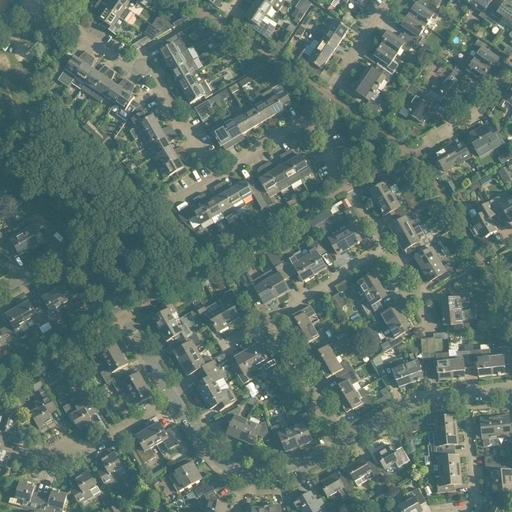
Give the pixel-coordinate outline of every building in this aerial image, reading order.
[(100,0),(98,4),(119,18),(126,23),(133,13),(126,8),(113,0),(111,0),(111,2),(105,0),(100,0)] [(113,0),(126,8),(128,5),(131,8),(132,8),(133,8),(134,8),(138,2),(134,0),(113,0)] [(257,0),(253,7),(266,16),(270,10),(277,14),(279,11),(263,0),(257,0)] [(263,0),(279,11),(282,6),(276,2),(277,0),(263,0)] [(349,0),(349,1),(362,10),(369,0),(349,0)] [(414,9),(410,15),(426,26),(433,16),(437,19),(441,12),(423,0),(422,0),(424,1),(420,5),(414,1),(411,6),(414,9)] [(492,0),(475,0),(472,6),(481,13),(479,15),(486,20),(493,11),(488,7),(492,0)] [(501,21),(507,25),(511,18),(511,4),(507,1),(497,15),(492,12),(493,11),(486,20),(496,27),(501,21)] [(126,23),(119,18),(98,4),(94,8),(102,15),(99,19),(106,24),(104,26),(102,25),(102,26),(117,36),(126,23)] [(255,25),(253,29),(263,35),(263,36),(273,21),(266,16),(253,7),(246,18),(255,25)] [(301,12),(295,19),(299,22),(305,15),(301,12)] [(172,22),(175,27),(189,19),(186,14),(172,22)] [(420,36),(426,26),(410,15),(402,27),(409,32),(406,37),(415,43),(419,45),(423,39),(420,36)] [(327,20),(333,24),(329,31),(342,40),(349,30),(336,20),(336,21),(329,16),(327,20)] [(351,27),(355,21),(347,16),(343,22),(351,27)] [(167,25),(158,30),(163,34),(170,30),(167,25)] [(300,26),(296,32),(302,36),(306,30),(300,26)] [(153,33),(156,38),(163,34),(158,30),(153,33)] [(318,33),(315,36),(335,50),(342,40),(329,31),(324,38),(318,33)] [(385,41),(383,45),(397,55),(401,49),(405,51),(407,52),(408,52),(409,52),(409,51),(415,43),(418,46),(419,45),(415,43),(406,37),(403,42),(389,32),(383,39),(385,41)] [(179,34),(167,41),(170,45),(160,52),(166,62),(179,55),(187,50),(179,35),(179,34)] [(216,48),(225,42),(214,35),(210,37),(216,48)] [(329,60),(335,50),(315,36),(313,39),(320,44),(315,51),(329,60)] [(490,70),(492,66),(494,67),(499,59),(486,50),(489,45),(479,38),(474,47),(473,49),(473,50),(474,51),(479,54),(475,60),(490,70)] [(230,53),(236,49),(229,45),(221,50),(225,56),(230,53)] [(398,65),(393,61),(397,55),(383,45),(375,56),(387,65),(383,70),(380,68),(383,70),(393,76),(398,67),(399,66),(399,65),(398,65)] [(236,49),(230,53),(239,62),(247,57),(236,49)] [(187,50),(166,62),(172,73),(193,61),(194,61),(187,50)] [(296,62),(310,72),(314,65),(322,70),(329,60),(315,51),(311,58),(303,52),(296,62)] [(72,83),(90,56),(85,52),(78,59),(75,57),(62,76),(72,83)] [(96,59),(90,56),(72,83),(81,89),(94,70),(92,68),(96,59)] [(247,57),(239,62),(242,68),(253,61),(247,57)] [(482,81),(490,70),(475,60),(471,66),(466,62),(465,61),(462,59),(455,70),(471,81),(474,76),(482,81)] [(178,83),(191,76),(199,71),(194,64),(193,61),(172,73),(178,83)] [(94,70),(81,89),(91,96),(110,69),(105,66),(98,73),(94,70)] [(369,67),(361,79),(378,90),(384,81),(388,83),(393,76),(383,70),(380,68),(377,73),(369,67)] [(115,73),(110,69),(91,96),(101,103),(105,97),(114,84),(111,82),(115,73)] [(471,81),(455,70),(448,80),(439,93),(442,95),(441,97),(452,104),(461,92),(459,91),(468,79),(471,81)] [(208,75),(203,78),(199,71),(191,76),(178,83),(184,94),(205,81),(205,82),(210,79),(208,75)] [(259,71),(250,77),(253,82),(262,77),(259,71)] [(251,83),(247,78),(239,83),(243,88),(251,83)] [(118,86),(114,84),(105,97),(115,104),(129,82),(125,79),(118,86)] [(369,101),(366,106),(377,114),(381,107),(377,105),(378,104),(371,100),(378,90),(361,79),(357,85),(353,83),(350,88),(369,101)] [(213,95),(205,82),(205,81),(184,94),(191,104),(204,97),(205,99),(213,95)] [(133,110),(136,109),(139,107),(139,105),(133,101),(135,98),(131,96),(135,86),(129,82),(115,104),(121,108),(117,115),(126,122),(133,110)] [(236,84),(229,88),(232,94),(240,89),(236,84)] [(425,116),(429,110),(425,108),(426,105),(427,106),(429,106),(430,106),(431,105),(435,100),(423,92),(411,84),(406,91),(412,95),(403,108),(410,113),(409,115),(423,124),(427,117),(425,116)] [(225,90),(219,94),(221,99),(228,95),(225,90)] [(284,110),(283,108),(292,103),(285,91),(276,96),(272,90),(261,96),(273,116),(284,110)] [(257,97),(251,101),(255,109),(263,122),(273,116),(261,96),(259,91),(255,93),(257,97)] [(503,95),(501,98),(496,105),(506,113),(511,106),(511,107),(511,91),(511,92),(508,98),(503,95)] [(219,94),(208,100),(208,101),(211,105),(216,102),(221,99),(219,94)] [(56,105),(61,108),(66,102),(61,98),(59,101),(56,105)] [(208,101),(195,109),(199,115),(206,111),(212,107),(211,105),(208,101)] [(244,106),(240,108),(253,128),(263,122),(255,109),(248,113),(244,106)] [(231,114),(230,114),(234,121),(242,134),(253,128),(240,108),(237,110),(241,117),(234,121),(231,114)] [(134,127),(140,137),(159,126),(153,116),(148,118),(144,111),(130,120),(128,122),(134,127)] [(220,120),(232,141),(234,145),(241,141),(240,140),(244,138),(242,134),(234,121),(230,114),(220,120)] [(232,141),(220,120),(219,119),(216,121),(216,122),(220,128),(212,133),(213,133),(221,146),(220,147),(221,147),(223,146),(226,150),(225,150),(226,151),(234,146),(234,145),(232,141)] [(468,136),(476,151),(478,153),(480,157),(493,149),(491,146),(502,139),(495,126),(489,130),(486,125),(468,136)] [(162,130),(159,126),(140,137),(146,148),(174,132),(171,126),(162,130)] [(97,129),(94,135),(108,148),(111,144),(103,136),(105,134),(99,127),(97,129)] [(146,148),(152,158),(172,147),(170,144),(177,137),(174,132),(146,148)] [(453,168),(451,164),(452,164),(456,161),(458,164),(471,157),(468,152),(463,143),(456,147),(456,148),(453,149),(451,146),(443,150),(443,149),(436,153),(436,154),(435,155),(439,162),(437,163),(440,168),(442,167),(443,169),(445,172),(453,168)] [(174,151),(172,147),(152,158),(153,158),(157,156),(163,166),(186,153),(183,147),(174,151)] [(291,150),(286,153),(301,180),(312,173),(302,155),(298,157),(291,150)] [(189,158),(186,153),(163,166),(164,166),(159,169),(165,179),(184,168),(182,164),(189,158)] [(291,186),(301,180),(286,153),(280,156),(284,165),(281,167),(291,186)] [(270,162),(265,165),(281,192),(291,186),(281,167),(277,170),(270,162)] [(262,184),(257,187),(262,197),(267,194),(270,198),(281,192),(265,165),(260,168),(263,178),(259,180),(262,184)] [(406,169),(404,166),(395,171),(397,174),(406,169)] [(505,183),(511,179),(511,177),(506,167),(499,171),(505,183)] [(370,192),(377,204),(392,195),(388,189),(396,184),(393,179),(395,178),(392,173),(379,180),(382,185),(378,188),(378,187),(376,188),(376,189),(370,192)] [(246,206),(243,201),(235,187),(232,189),(225,181),(220,185),(236,212),(246,206)] [(262,209),(268,206),(262,197),(257,187),(256,187),(253,182),(248,185),(246,181),(235,187),(243,201),(253,195),(262,209)] [(217,197),(214,199),(222,213),(225,218),(236,212),(220,185),(214,188),(217,197)] [(204,193),(199,197),(212,219),(222,213),(214,199),(211,201),(204,193)] [(392,195),(377,204),(384,216),(394,210),(397,215),(394,217),(399,215),(408,209),(402,199),(396,202),(392,195)] [(494,199),(490,202),(494,210),(497,215),(497,214),(503,211),(505,214),(510,223),(511,221),(511,198),(506,202),(504,198),(502,199),(500,196),(494,199)] [(201,225),(212,219),(199,197),(193,200),(194,200),(196,206),(185,211),(190,220),(196,216),(201,225)] [(297,197),(292,200),(296,205),(301,202),(297,197)] [(347,199),(342,202),(343,203),(346,210),(347,210),(352,208),(351,207),(347,199)] [(488,203),(477,210),(475,211),(473,210),(470,212),(469,214),(476,225),(472,228),(476,236),(480,233),(483,238),(497,231),(490,219),(495,215),(488,203)] [(394,217),(395,218),(399,215),(402,220),(390,227),(397,239),(412,230),(409,224),(417,220),(413,214),(420,210),(417,204),(408,209),(399,215),(394,217)] [(341,233),(350,248),(358,244),(358,245),(360,244),(359,243),(362,241),(352,224),(359,220),(352,208),(347,210),(344,212),(349,221),(345,223),(346,223),(338,228),(341,233)] [(22,233),(22,234),(31,249),(43,242),(36,230),(42,227),(47,236),(55,231),(54,228),(39,214),(36,216),(23,223),(18,226),(22,233)] [(316,217),(309,221),(311,226),(319,222),(316,217)] [(412,230),(397,239),(404,251),(416,244),(419,249),(424,246),(430,243),(435,240),(431,232),(425,236),(419,226),(412,230)] [(244,228),(234,234),(237,239),(248,233),(244,228)] [(330,233),(329,232),(319,238),(320,240),(325,249),(332,245),(338,255),(350,248),(341,233),(338,228),(330,233)] [(0,250),(6,247),(12,244),(18,254),(19,256),(24,253),(27,254),(30,252),(30,249),(31,249),(22,234),(15,237),(11,230),(2,235),(1,233),(0,233),(0,250)] [(217,244),(220,249),(227,245),(224,240),(217,244)] [(315,275),(327,268),(320,256),(327,252),(325,249),(320,240),(307,247),(311,254),(305,258),(315,275)] [(438,261),(445,257),(435,240),(430,243),(424,246),(424,247),(427,252),(416,258),(423,270),(438,261)] [(273,248),(265,253),(275,269),(270,271),(271,271),(274,278),(268,282),(277,297),(277,298),(289,290),(284,282),(290,278),(290,277),(289,276),(289,275),(289,274),(283,264),(282,262),(273,248)] [(0,252),(0,261),(5,266),(9,261),(0,253),(0,252)] [(245,259),(248,265),(255,261),(252,255),(245,259)] [(294,255),(282,262),(283,264),(289,274),(296,270),(297,273),(303,282),(310,278),(311,280),(315,277),(314,276),(315,275),(305,258),(298,262),(294,255)] [(233,265),(236,271),(244,267),(240,261),(233,265)] [(441,276),(444,281),(455,274),(450,266),(449,263),(442,267),(438,261),(423,270),(430,282),(441,276)] [(221,273),(211,278),(215,285),(225,279),(221,273)] [(251,297),(255,304),(262,300),(265,305),(277,298),(268,282),(261,286),(257,279),(253,281),(248,273),(240,278),(251,297)] [(365,295),(381,285),(378,280),(378,279),(377,277),(376,278),(374,274),(369,278),(368,277),(351,287),(354,292),(361,288),(365,295)] [(442,300),(443,313),(462,311),(461,304),(469,303),(468,291),(461,292),(460,281),(454,284),(455,292),(455,298),(449,299),(449,300),(442,300)] [(75,312),(86,306),(77,291),(76,291),(77,293),(72,296),(66,285),(54,292),(63,307),(70,303),(75,312)] [(362,306),(368,316),(383,307),(379,309),(376,304),(382,301),(382,300),(387,297),(381,285),(365,295),(369,302),(362,306)] [(220,309),(230,326),(242,319),(237,311),(236,309),(241,307),(242,309),(243,308),(238,301),(232,290),(231,290),(224,294),(227,300),(229,299),(231,302),(229,303),(220,309)] [(63,307),(54,292),(43,299),(49,309),(44,312),(41,307),(40,307),(41,309),(49,323),(55,333),(61,329),(57,322),(62,320),(57,311),(63,307)] [(340,293),(334,297),(341,309),(347,305),(340,293)] [(335,312),(341,309),(334,297),(328,300),(335,312)] [(30,301),(18,308),(27,324),(33,320),(38,329),(49,323),(41,309),(36,312),(30,301)] [(177,312),(175,310),(170,301),(160,307),(163,313),(153,318),(160,330),(175,321),(172,315),(177,312)] [(201,317),(208,313),(202,303),(195,306),(197,310),(200,315),(201,317)] [(311,306),(293,316),(295,319),(296,320),(290,324),(296,335),(312,325),(309,319),(315,314),(311,306)] [(384,320),(388,327),(404,318),(401,312),(402,312),(401,310),(400,310),(398,307),(392,310),(392,309),(386,313),(383,307),(368,316),(371,314),(377,324),(384,320)] [(27,324),(18,308),(6,315),(12,326),(7,329),(6,327),(5,327),(11,336),(15,342),(26,336),(20,327),(27,324)] [(208,316),(214,326),(218,333),(230,326),(220,309),(208,316)] [(197,310),(191,314),(194,319),(200,315),(197,310)] [(462,312),(462,311),(443,313),(444,320),(443,320),(443,322),(444,322),(445,326),(451,325),(451,327),(458,326),(459,332),(472,331),(470,311),(462,312)] [(387,342),(380,346),(385,353),(391,349),(394,347),(403,342),(400,337),(404,335),(406,333),(405,333),(411,329),(404,318),(388,327),(381,331),(385,338),(387,342)] [(177,343),(181,341),(192,335),(186,324),(179,328),(175,321),(160,330),(167,343),(174,338),(177,343)] [(312,325),(296,335),(300,341),(299,341),(300,343),(301,343),(303,346),(309,343),(309,344),(315,340),(318,345),(329,339),(323,328),(317,332),(312,325)] [(0,329),(0,357),(1,359),(7,355),(8,356),(19,349),(15,342),(11,336),(5,339),(0,330),(0,329)] [(181,364),(199,354),(195,348),(202,344),(195,333),(192,335),(181,341),(184,347),(174,352),(177,357),(176,358),(178,360),(178,359),(181,364)] [(318,345),(318,346),(322,344),(324,349),(319,352),(319,353),(313,356),(320,367),(336,358),(332,351),(339,347),(333,337),(329,339),(318,345)] [(102,341),(87,349),(93,361),(97,367),(106,362),(121,353),(114,341),(104,347),(101,342),(102,341)] [(509,347),(503,348),(497,348),(498,356),(491,357),(490,349),(489,344),(489,345),(490,357),(492,376),(498,375),(499,376),(501,376),(501,375),(505,375),(504,368),(505,368),(505,365),(505,361),(510,361),(509,347)] [(278,366),(270,353),(265,356),(259,345),(247,352),(257,369),(263,366),(267,373),(278,366)] [(490,357),(489,345),(480,345),(481,350),(474,351),(469,351),(471,365),(477,364),(477,367),(477,371),(478,370),(479,377),(492,376),(490,357)] [(458,360),(450,361),(452,380),(459,379),(459,380),(461,380),(461,379),(465,379),(464,372),(465,372),(465,369),(465,365),(471,365),(469,351),(465,351),(458,352),(458,354),(458,360)] [(257,369),(247,352),(235,358),(239,365),(235,368),(233,365),(232,365),(237,374),(244,385),(252,380),(249,374),(257,369)] [(107,384),(127,373),(120,376),(117,371),(128,365),(121,353),(106,362),(109,368),(101,373),(107,384)] [(405,366),(411,383),(418,381),(418,382),(420,381),(420,380),(424,379),(421,373),(422,372),(419,363),(415,353),(410,355),(412,363),(405,366)] [(439,381),(452,380),(450,361),(449,353),(436,354),(437,364),(438,374),(439,374),(439,381)] [(200,377),(204,374),(217,367),(213,361),(212,362),(209,356),(202,360),(199,354),(181,364),(188,376),(198,371),(201,376),(200,376),(200,377)] [(336,358),(320,367),(323,373),(323,374),(324,376),(324,375),(326,379),(332,375),(333,376),(339,373),(342,378),(353,371),(347,361),(340,365),(336,358)] [(383,362),(375,365),(382,377),(387,375),(388,378),(394,376),(395,380),(396,382),(397,382),(399,388),(401,389),(405,388),(405,386),(411,383),(405,366),(402,358),(395,361),(384,365),(383,362)] [(204,374),(200,377),(205,374),(208,379),(196,386),(203,398),(227,384),(223,378),(217,367),(204,374)] [(338,399),(340,402),(356,392),(352,385),(359,381),(353,371),(342,378),(345,383),(339,386),(339,387),(338,388),(337,387),(331,391),(337,400),(338,399)] [(127,373),(107,384),(107,385),(112,382),(118,393),(124,389),(128,395),(130,394),(146,385),(139,373),(128,379),(125,374),(127,373)] [(35,392),(44,387),(39,377),(30,382),(35,392)] [(281,392),(290,387),(286,379),(276,384),(281,392)] [(227,384),(203,398),(210,410),(217,406),(220,412),(228,407),(237,402),(227,384)] [(146,385),(130,394),(134,400),(127,405),(130,410),(144,402),(153,397),(146,385)] [(356,392),(340,402),(343,407),(343,408),(344,410),(345,410),(347,413),(352,410),(353,411),(355,409),(358,415),(362,413),(373,406),(368,397),(367,395),(363,388),(356,392)] [(246,392),(241,395),(244,402),(250,398),(246,392)] [(30,413),(39,428),(53,420),(49,413),(56,409),(57,410),(49,395),(34,404),(37,409),(30,413)] [(64,408),(63,408),(73,424),(75,423),(79,430),(93,422),(89,415),(96,411),(97,412),(89,397),(74,406),(73,404),(65,409),(64,408)] [(112,405),(106,408),(113,420),(119,417),(112,405)] [(228,434),(240,440),(248,421),(238,417),(241,411),(239,407),(233,411),(224,416),(228,422),(227,424),(226,424),(222,428),(228,434)] [(299,426),(292,429),(299,447),(312,441),(307,429),(313,427),(307,413),(298,417),(295,418),(299,426)] [(0,440),(5,441),(7,433),(8,434),(15,435),(19,420),(2,415),(0,423),(0,440)] [(496,418),(495,418),(497,437),(505,437),(505,441),(511,440),(511,423),(510,424),(509,416),(500,417),(500,419),(496,419),(496,418)] [(454,426),(456,426),(455,417),(427,419),(428,425),(436,424),(436,432),(456,431),(456,430),(455,430),(454,426)] [(490,420),(490,418),(481,419),(482,425),(475,425),(477,439),(483,439),(484,447),(490,447),(489,438),(497,437),(495,418),(495,419),(490,420)] [(260,426),(248,421),(240,440),(253,445),(258,434),(262,435),(262,438),(263,438),(269,437),(267,427),(266,422),(261,423),(260,426)] [(160,423),(148,430),(157,445),(163,441),(168,450),(179,444),(171,429),(170,429),(171,431),(166,434),(160,423)] [(281,440),(286,452),(299,447),(292,429),(285,432),(281,424),(271,428),(273,436),(275,443),(281,440)] [(414,424),(410,426),(412,433),(418,431),(416,426),(415,424),(414,424)] [(414,439),(409,426),(402,428),(407,442),(412,440),(414,439)] [(148,430),(136,437),(142,447),(137,450),(136,449),(135,449),(144,464),(155,458),(150,449),(157,445),(148,430)] [(430,446),(428,446),(428,453),(446,452),(446,451),(453,451),(454,451),(454,445),(458,444),(457,435),(455,436),(455,431),(436,432),(429,433),(430,446)] [(0,440),(0,466),(6,468),(10,452),(2,450),(5,442),(6,442),(5,441),(0,440)] [(397,453),(393,446),(378,454),(382,461),(381,462),(385,469),(396,463),(398,468),(410,461),(408,458),(403,449),(397,453)] [(435,462),(435,465),(439,464),(440,472),(459,470),(460,470),(458,470),(458,466),(460,465),(459,456),(453,457),(453,451),(446,451),(446,452),(428,453),(429,456),(427,457),(427,463),(435,462)] [(97,471),(102,480),(105,486),(120,477),(117,472),(124,468),(115,453),(101,461),(105,467),(105,468),(98,473),(97,471)] [(499,457),(495,457),(485,458),(486,466),(500,465),(499,457)] [(363,458),(348,467),(353,474),(351,475),(355,482),(358,487),(369,480),(380,474),(378,471),(373,462),(367,466),(363,458)] [(185,489),(194,484),(203,479),(202,478),(201,479),(196,471),(198,470),(193,462),(176,471),(176,472),(169,476),(178,492),(185,488),(185,489)] [(511,463),(510,464),(500,465),(500,472),(491,473),(493,473),(494,478),(492,478),(493,492),(491,492),(491,493),(503,492),(504,498),(511,498),(511,500),(511,463)] [(459,470),(440,472),(441,480),(437,480),(437,484),(436,484),(437,494),(455,492),(455,491),(454,492),(454,485),(461,484),(461,475),(459,475),(459,471),(460,471),(460,470),(459,470)] [(72,491),(71,490),(76,499),(79,504),(94,496),(91,491),(98,487),(94,480),(89,472),(75,480),(79,487),(72,491)] [(355,492),(351,486),(346,478),(340,481),(336,474),(321,482),(326,490),(324,491),(328,497),(339,491),(343,499),(355,492)] [(23,501),(21,507),(38,511),(42,495),(41,496),(33,494),(35,486),(20,482),(19,486),(14,484),(11,497),(23,501)] [(210,498),(206,511),(225,511),(227,506),(217,504),(218,500),(208,483),(195,490),(199,498),(207,493),(210,498)] [(409,500),(398,506),(401,511),(421,511),(423,511),(419,504),(425,501),(418,489),(406,495),(409,500)] [(64,511),(63,511),(65,505),(68,495),(52,491),(50,499),(42,496),(42,495),(38,511),(41,511),(64,511)] [(318,505),(311,493),(294,503),(298,511),(300,510),(301,511),(328,511),(323,502),(318,505)] [(122,502),(116,505),(120,511),(128,511),(125,507),(122,502)] [(511,511),(511,508),(507,506),(498,502),(498,503),(499,503),(496,509),(488,506),(490,507),(487,511),(486,511),(485,511),(511,511)]
